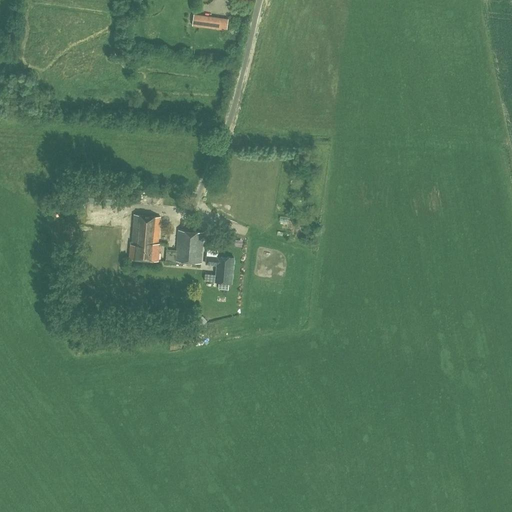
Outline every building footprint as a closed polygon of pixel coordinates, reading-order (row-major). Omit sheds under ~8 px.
[(227,30),(229,18),(194,13),(192,25),(227,30)] [(86,203),(127,206),(128,187),(87,183),(86,203)] [(158,243),(161,216),(135,214),(132,241),(131,241),(130,259),(158,261),(160,243),(158,243)] [(81,233),(80,229),(79,227),(78,225),(76,224),(75,223),(71,222),(69,222),(65,223),(62,225),(61,226),(60,229),(59,233),(59,236),(61,239),(62,241),(64,242),(65,243),(69,244),(72,244),(75,243),(78,241),(80,238),(81,235),(81,233)] [(204,231),(179,229),(177,250),(176,261),(202,263),(204,231)] [(177,250),(167,249),(166,261),(176,262),(176,261),(177,250)] [(207,256),(206,264),(233,266),(234,257),(218,256),(218,257),(207,256)] [(233,267),(217,266),(217,275),(206,274),(205,281),(232,283),(233,267)]
